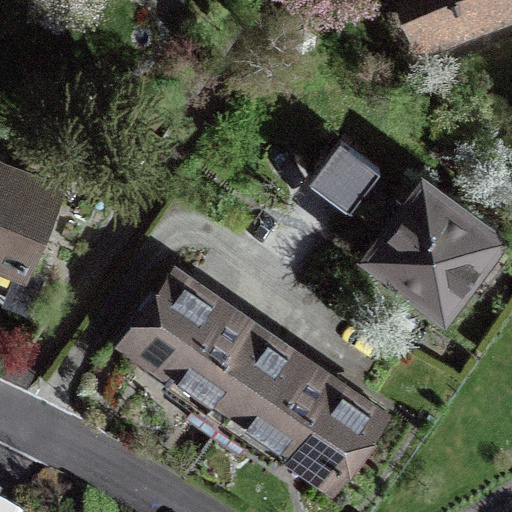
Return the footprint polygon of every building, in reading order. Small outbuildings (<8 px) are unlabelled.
[(511,2),(511,0),(411,0),(426,37),(435,33),(440,46),(471,34),(466,21),(511,2)] [(424,181),(406,206),(393,196),(392,197),(368,179),(379,164),(340,134),(309,173),(349,203),(359,189),(384,208),(382,210),(395,219),(372,250),(443,304),(496,235),(424,181)] [(58,190),(0,166),(0,256),(26,267),(58,190)] [(185,415),(213,433),(276,341),(173,271),(127,339),(202,390),(185,415)] [(381,412),(276,341),(213,433),(240,452),(255,430),(332,482),(381,412)]
